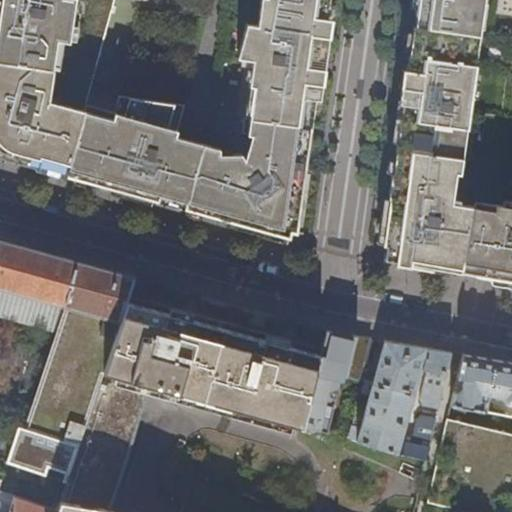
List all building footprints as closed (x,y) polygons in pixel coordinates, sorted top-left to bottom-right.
[(0,0),(0,60),(84,74),(95,0),(0,0)] [(328,0),(258,0),(255,21),(244,19),(234,58),(250,61),(239,135),(246,137),(241,158),(240,158),(237,154),(217,154),(217,148),(202,144),(202,143),(177,136),(186,104),(120,94),(115,110),(88,102),(93,79),(92,79),(66,175),(112,188),(152,199),(183,207),(293,238),(317,78),(328,0)] [(95,0),(84,74),(84,76),(92,79),(93,79),(111,0),(95,0)] [(482,5),(482,0),(419,0),(418,10),(414,9),(413,16),(415,16),(414,27),(412,27),(404,86),(394,153),(396,153),(389,198),(382,246),(384,246),(382,259),(459,272),(471,207),(450,204),(452,189),(445,188),(448,167),(459,169),(478,28),(476,28),(480,4),(482,5)] [(66,175),(92,79),(84,76),(84,74),(0,60),(0,151),(4,158),(66,175)] [(152,199),(112,188),(111,193),(150,205),(152,199)] [(511,281),(511,207),(486,204),(484,209),(471,207),(459,272),(471,274),(489,277),(506,280),(511,281)] [(27,425),(79,440),(102,373),(125,300),(133,278),(103,269),(0,240),(0,284),(67,303),(27,425)] [(102,373),(148,383),(301,426),(302,423),(304,423),(321,353),(201,321),(125,300),(102,373)] [(321,353),(304,423),(330,431),(345,375),(358,378),(370,338),(327,330),(321,353)] [(349,437),(426,460),(430,443),(436,417),(421,415),(417,419),(412,443),(400,441),(420,370),(427,371),(418,409),(437,412),(451,352),(383,340),(372,381),(365,379),(349,437)] [(511,403),(511,362),(507,362),(462,354),(450,404),(486,410),(489,392),(502,394),(502,396),(503,399),(505,401),(508,403),(511,403)] [(148,383),(102,373),(79,440),(66,478),(60,497),(91,502),(107,509),(148,383)] [(463,510),(469,511),(511,511),(511,435),(446,420),(428,501),(463,510)] [(27,425),(17,422),(5,459),(66,478),(79,440),(27,425)] [(399,473),(421,483),(424,471),(403,462),(399,473)] [(54,511),(57,506),(14,494),(11,501),(7,499),(5,504),(0,502),(0,511),(54,511)] [(114,511),(107,509),(91,502),(60,497),(57,506),(54,511),(114,511)]
